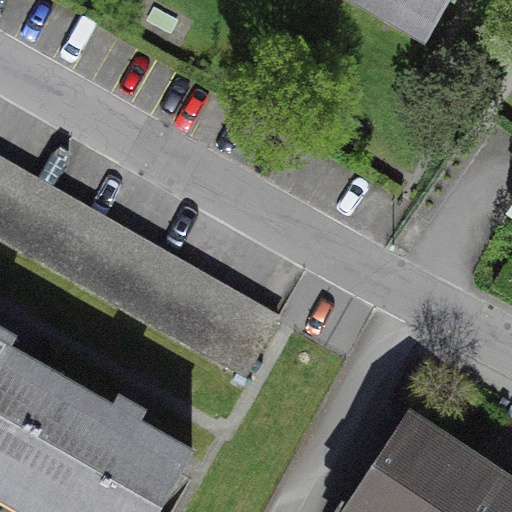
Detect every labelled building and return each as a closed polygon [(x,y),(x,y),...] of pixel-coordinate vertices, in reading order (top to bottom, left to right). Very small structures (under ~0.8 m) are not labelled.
[(333,0),(424,53),(455,0),(333,0)] [(0,232),(29,181),(0,164),(0,232)] [(79,209),(29,181),(0,232),(0,237),(47,265),(79,209)] [(128,237),(79,209),(47,265),(96,292),(128,237)] [(201,278),(128,237),(96,292),(169,334),(201,278)] [(277,321),(201,278),(169,334),(245,377),(277,321)] [(0,472),(53,379),(0,349),(0,472)] [(154,511),(187,455),(53,379),(0,472),(0,494),(31,511),(154,511)] [(511,511),(511,495),(406,425),(346,511),(511,511)]
